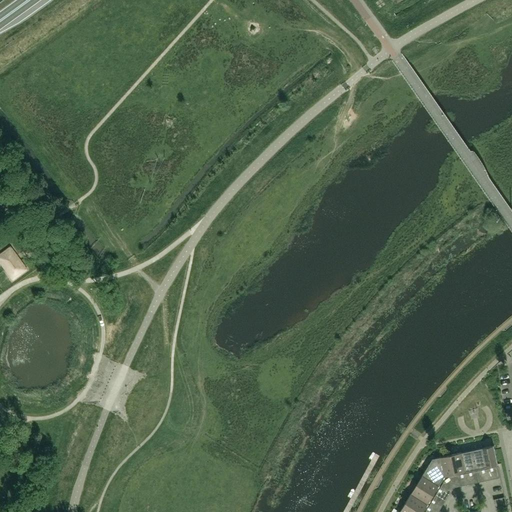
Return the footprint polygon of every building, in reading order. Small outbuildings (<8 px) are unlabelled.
[(12,252),(3,259),(13,273),(22,267),(12,252)] [(119,385),(119,414),(128,414),(128,383),(126,383),(126,385),(119,385)] [(498,464),(494,446),(483,448),(487,467),(498,464)] [(476,469),(487,467),(483,448),(472,450),(476,469)] [(476,469),(472,450),(462,452),(466,471),(476,469)] [(455,474),(466,471),(462,452),(451,455),(455,474)] [(445,476),(455,474),(451,455),(433,459),(445,476)] [(439,485),(443,478),(445,476),(433,459),(423,475),(439,485)] [(493,479),(490,468),(484,470),(486,481),(493,479)] [(472,484),(469,473),(463,474),(465,485),(472,484)] [(434,494),(439,485),(423,475),(417,484),(434,494)] [(458,487),(456,476),(449,477),(456,487),(458,487)] [(445,480),(440,489),(449,495),(452,490),(445,480)] [(493,491),(504,490),(504,482),(493,483),(493,491)] [(417,484),(412,493),(428,503),(434,494),(417,484)] [(421,511),(422,511),(428,503),(412,493),(406,502),(421,511)] [(421,511),(406,502),(400,511),(421,511)] [(428,507),(436,511),(438,511),(441,507),(432,502),(428,507)]
